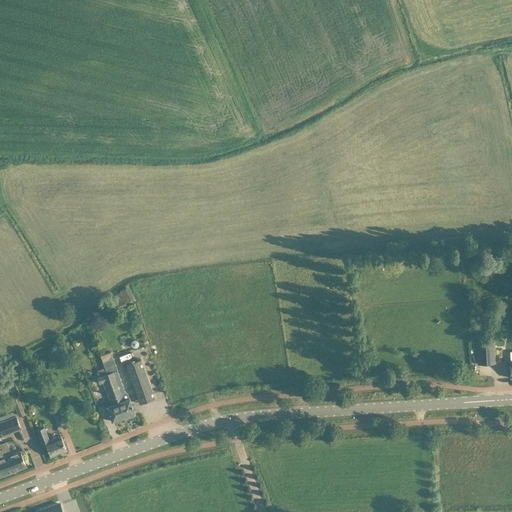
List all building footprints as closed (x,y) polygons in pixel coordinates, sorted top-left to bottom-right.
[(464,270),(476,268),(475,256),(463,257),(464,270)] [(477,342),(475,343),(476,357),(477,357),(478,363),(494,363),(494,341),(477,342)] [(111,351),(101,355),(107,374),(106,374),(113,389),(124,417),(128,415),(129,416),(130,417),(134,416),(135,414),(134,413),(135,413),(130,398),(128,393),(125,391),(117,370),(111,351)] [(140,403),(155,398),(141,359),(126,364),(140,403)] [(113,389),(106,374),(97,377),(100,383),(103,382),(112,405),(107,406),(112,421),(124,417),(113,389)] [(18,395),(11,398),(15,407),(22,404),(18,395)] [(58,426),(66,423),(61,409),(52,412),(58,426)] [(0,419),(1,422),(0,422),(0,427),(3,435),(21,428),(16,416),(15,417),(13,411),(0,415),(0,419)] [(49,440),(44,427),(36,430),(42,444),(45,442),(51,456),(67,450),(61,436),(49,440)] [(11,455),(6,442),(0,444),(0,454),(1,456),(0,455),(0,473),(1,475),(2,475),(4,475),(9,474),(10,472),(26,466),(20,451),(11,455)] [(62,511),(59,503),(39,511),(62,511)]
